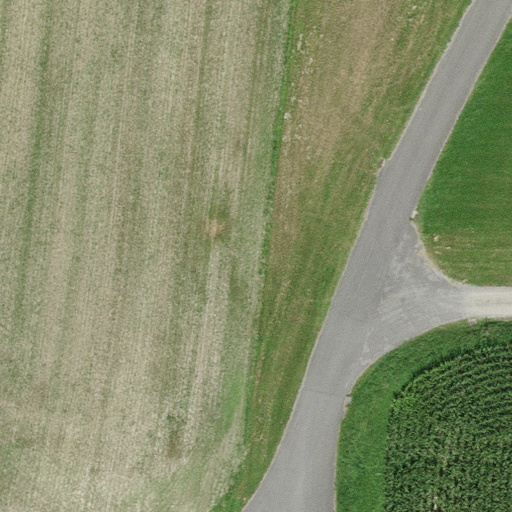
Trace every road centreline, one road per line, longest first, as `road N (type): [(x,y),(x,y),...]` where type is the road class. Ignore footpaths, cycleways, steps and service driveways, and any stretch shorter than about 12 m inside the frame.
road 1 (unclassified): [(503,0),(428,141),(362,306),(321,425),(308,511)]
road 2 (track): [(511,304),(362,306)]
